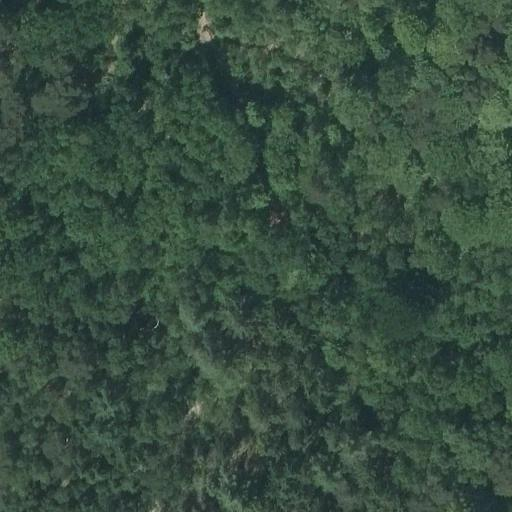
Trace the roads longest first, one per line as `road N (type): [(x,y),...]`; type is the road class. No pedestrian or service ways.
road 1 (track): [(149,511),(405,30),(432,0)]
road 2 (track): [(199,0),(262,158),(289,256)]
